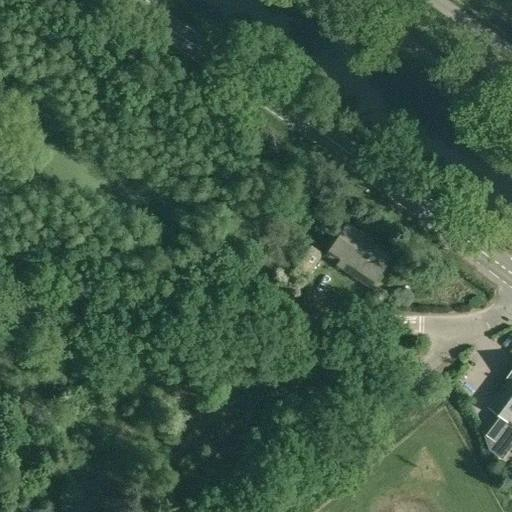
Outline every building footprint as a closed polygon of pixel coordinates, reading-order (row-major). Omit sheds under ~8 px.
[(367,286),(392,250),(347,220),(323,256),(367,286)] [(271,271),(295,236),(283,225),(258,263),(271,271)] [(295,236),(271,271),(298,289),(322,255),(295,236)] [(511,373),(507,380),(508,380),(487,407),(506,420),(490,442),(504,454),(511,443),(511,373)] [(103,511),(106,510),(87,487),(55,511),(103,511)]
